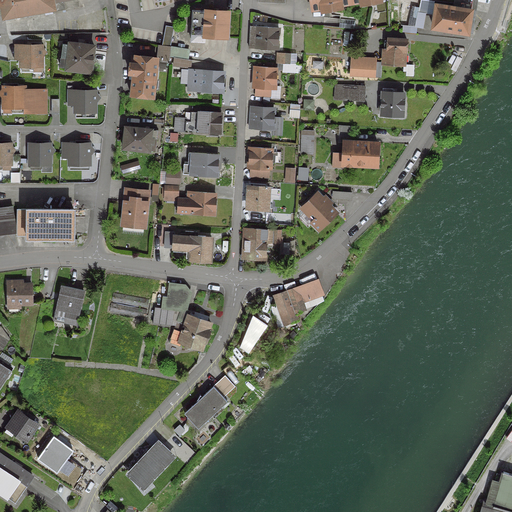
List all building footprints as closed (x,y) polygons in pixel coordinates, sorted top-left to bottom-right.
[(52,8),(50,0),(0,0),(3,16),(52,8)] [(50,0),(52,8),(53,12),(64,10),(63,0),(50,0)] [(352,7),(351,0),(308,0),(311,15),(320,13),(321,17),(344,13),(343,9),(352,7)] [(383,1),(389,0),(351,0),(352,7),(360,5),(360,11),(385,5),(383,1)] [(431,14),(433,1),(422,0),(419,0),(419,2),(417,13),(415,24),(422,26),(424,14),(431,14)] [(435,5),(432,28),(467,33),(471,0),(453,0),(452,3),(452,8),(435,5)] [(419,2),(400,2),(400,26),(402,26),(414,27),(415,24),(417,13),(419,2)] [(224,38),(226,12),(204,11),(204,12),(192,11),(190,41),(202,42),(202,36),(224,38)] [(276,49),(277,28),(249,27),(248,47),(276,49)] [(172,29),(164,28),(161,46),(169,48),(172,29)] [(383,49),(382,64),(403,65),(404,51),(405,51),(406,40),(387,39),(387,49),(383,49)] [(67,55),(65,69),(90,72),(93,46),(90,46),(91,44),(83,43),(82,45),(68,43),(68,45),(62,44),(60,54),(67,55)] [(41,45),(19,45),(19,66),(20,67),(32,67),(41,67),(41,45)] [(168,56),(169,48),(161,46),(159,59),(168,60),(168,56)] [(187,50),(170,47),(169,56),(174,57),(185,60),(187,50)] [(276,54),(276,63),(297,63),(298,55),(284,54),(276,54)] [(154,77),(156,59),(130,56),(128,73),(132,74),(130,94),(152,97),(154,77)] [(189,61),(185,60),(174,57),(172,65),(187,69),(189,61)] [(371,64),(371,63),(356,62),(355,74),(370,75),(370,76),(378,76),(379,64),(371,64)] [(275,68),(254,67),(253,88),(254,88),(254,95),(269,96),(270,89),(273,89),(275,68)] [(187,83),(187,91),(221,93),(222,72),(201,70),(201,71),(192,70),(191,83),(187,83)] [(335,85),(334,100),(363,101),(364,86),(335,85)] [(23,113),(23,86),(2,87),(2,108),(11,108),(11,113),(23,113)] [(23,87),(23,86),(23,113),(35,113),(35,108),(44,108),(44,90),(23,90),(23,87)] [(392,89),(382,88),(380,115),(401,116),(403,93),(392,93),(392,89)] [(94,91),(73,91),(73,112),(74,112),(74,117),(86,117),(86,112),(94,112),(94,91)] [(314,95),(301,94),(301,109),(312,110),(312,101),(314,101),(314,95)] [(298,118),(299,105),(289,104),(288,116),(290,118),(298,118)] [(272,120),(272,108),(252,107),(251,124),(248,124),(248,128),(270,129),(270,134),(280,134),(281,120),(272,120)] [(185,121),(184,131),(218,134),(220,112),(198,111),(198,112),(190,112),(190,122),(185,121)] [(351,127),(338,126),(338,135),(351,135),(351,127)] [(156,139),(157,130),(124,127),(122,148),(154,152),(155,146),(151,145),(152,138),(156,139)] [(312,138),(312,135),(301,135),(300,153),(311,154),(312,138)] [(376,156),(377,144),(343,142),(343,154),(332,153),(331,167),(342,167),(342,164),(375,166),(375,156),(376,156)] [(0,169),(1,170),(1,165),(9,165),(9,144),(0,143),(0,169)] [(69,170),(80,170),(80,165),(89,165),(89,143),(61,144),(61,157),(68,157),(68,165),(69,165),(69,170)] [(28,165),(29,165),(29,170),(40,170),(40,165),(49,165),(49,144),(28,144),(28,165)] [(250,147),(248,168),(269,169),(270,148),(250,147)] [(217,155),(187,153),(187,164),(182,164),(182,174),(215,177),(217,155)] [(285,171),(286,171),(284,176),(289,177),(294,164),(295,157),(290,156),(285,171)] [(302,179),(312,179),(311,167),(302,167),(302,179)] [(165,183),(178,184),(179,173),(166,172),(165,183)] [(264,184),(247,183),(246,208),(266,209),(268,188),(266,188),(266,186),(264,186),(264,187),(263,187),(264,184)] [(164,186),(164,194),(177,195),(177,187),(164,186)] [(130,201),(124,201),(122,222),(144,224),(147,191),(131,189),(130,201)] [(186,199),(177,198),(176,212),(213,215),(214,193),(187,192),(186,199)] [(312,220),(309,222),(317,230),(335,213),(316,193),(301,208),(312,220)] [(0,234),(15,232),(10,206),(0,207),(0,234)] [(71,236),(71,237),(72,237),(72,209),(16,209),(16,236),(71,236)] [(243,259),(263,260),(264,242),(275,243),(276,236),(279,237),(280,230),(245,228),(243,259)] [(209,262),(211,242),(211,241),(204,240),(204,237),(192,236),(192,232),(184,232),(184,237),(173,236),(173,232),(164,232),(163,247),(189,249),(188,261),(209,262)] [(109,276),(105,275),(87,360),(95,362),(111,290),(162,297),(160,308),(153,308),(151,323),(171,325),(173,310),(183,312),(187,293),(183,287),(168,285),(168,282),(109,274),(109,276)] [(317,280),(295,288),(303,310),(304,310),(301,302),(322,294),(317,280)] [(6,281),(7,304),(31,303),(30,284),(18,284),(18,281),(6,281)] [(58,317),(76,321),(82,291),(60,286),(53,320),(57,321),(58,317)] [(295,288),(274,296),(284,324),(296,319),(294,313),(303,310),(295,288)] [(146,308),(148,300),(112,292),(110,301),(146,308)] [(110,303),(108,311),(144,318),(146,310),(110,303)] [(238,347),(247,353),(266,325),(252,315),(238,347)] [(176,321),(173,329),(172,328),(168,342),(180,347),(181,342),(200,349),(203,341),(204,342),(208,331),(207,331),(209,323),(188,316),(185,324),(176,321)] [(0,334),(0,343),(4,346),(8,340),(0,334)] [(0,361),(0,384),(10,368),(0,361)] [(187,417),(197,428),(226,401),(222,397),(234,386),(224,376),(196,401),(187,417)] [(36,424),(17,411),(3,430),(11,436),(15,431),(26,439),(36,424)] [(511,440),(511,437),(511,421),(503,435),(511,440)] [(57,472),(71,452),(54,440),(40,459),(57,472)] [(146,453),(148,455),(127,472),(138,485),(172,458),(161,444),(152,451),(150,449),(146,453)] [(11,488),(19,494),(31,476),(0,454),(0,493),(5,497),(11,488)] [(492,505),(483,502),(479,511),(511,511),(511,474),(502,471),(492,505)]
